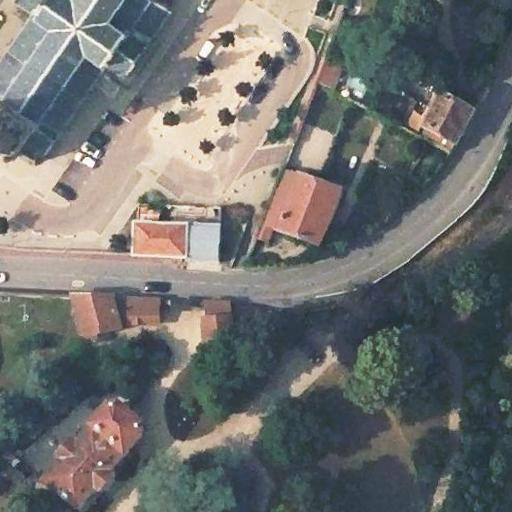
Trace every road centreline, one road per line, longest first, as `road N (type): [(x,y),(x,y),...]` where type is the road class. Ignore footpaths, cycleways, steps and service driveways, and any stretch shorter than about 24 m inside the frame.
road 1 (tertiary): [(511,83),(496,120),(427,215),(343,270),(268,286),(0,272)]
road 2 (residential): [(120,157),(197,180),(229,164),(293,66),(294,50),(286,35),(238,4)]
road 3 (residential): [(238,4),(209,19),(120,157)]
road 4 (residential): [(0,189),(36,214),(78,215),(120,157)]
